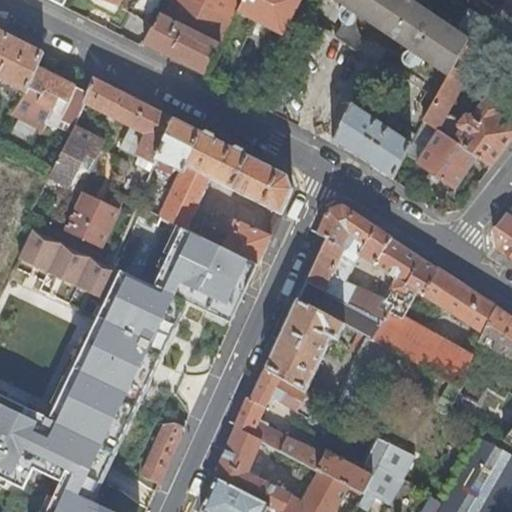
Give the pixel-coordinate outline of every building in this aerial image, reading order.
[(117,4),(109,0),(95,0),(94,4),(114,14),(116,8),(119,9),(122,3),(119,1),(117,4)] [(222,46),(239,12),(245,0),(167,0),(159,15),(222,46)] [(245,0),(239,12),(284,33),(301,0),(245,0)] [(336,0),(343,5),(339,11),(348,17),(352,10),(361,16),(407,47),(423,59),(449,76),(469,40),(408,0),(336,0)] [(511,38),(511,21),(499,13),(479,0),(453,0),(481,18),(495,28),(511,38)] [(511,0),(507,0),(499,13),(511,21),(511,0)] [(153,24),(144,41),(208,73),(222,46),(159,15),(153,24)] [(449,76),(424,121),(438,130),(495,28),(481,18),(469,40),(449,76)] [(37,67),(43,53),(0,31),(0,80),(25,93),(37,67)] [(66,108),(76,88),(37,67),(25,93),(18,105),(49,122),(52,116),(60,120),(66,108)] [(156,162),(174,119),(94,79),(88,94),(84,103),(131,127),(119,150),(137,158),(135,164),(151,173),(156,162)] [(84,103),(88,94),(76,88),(66,108),(79,115),(84,103)] [(477,157),(491,166),(511,139),(511,126),(497,116),(502,109),(488,98),(472,119),(467,116),(465,117),(459,125),(460,127),(463,130),(455,141),(477,157)] [(351,104),(333,142),(354,154),(393,178),(407,153),(416,135),(411,132),(407,141),(351,104)] [(287,176),(174,119),(156,162),(181,173),(162,216),(187,229),(210,180),(281,215),(293,191),(287,176)] [(416,135),(407,153),(418,161),(417,162),(454,188),(477,157),(455,141),(438,130),(424,121),(416,135)] [(75,125),(71,134),(49,177),(68,187),(80,163),(92,169),(106,141),(75,125)] [(98,209),(101,202),(84,194),(79,205),(90,211),(98,209)] [(110,206),(101,202),(98,209),(90,211),(79,205),(66,232),(102,249),(124,203),(114,199),(110,206)] [(231,325),(258,266),(221,246),(187,229),(162,216),(138,205),(110,267),(32,229),(18,259),(107,301),(48,422),(0,398),(0,481),(21,491),(32,469),(59,482),(44,511),(93,511),(89,510),(188,305),(231,325)] [(377,228),(343,206),(330,210),(318,235),(325,239),(306,282),(386,319),(391,311),(402,317),(417,290),(423,294),(438,268),(377,228)] [(494,247),(511,259),(511,220),(504,215),(492,231),(494,247)] [(258,266),(272,237),(236,220),(221,246),(258,266)] [(495,306),(438,268),(423,294),(448,310),(484,332),(495,306)] [(306,282),(298,299),(345,325),(348,327),(349,328),(366,338),(370,340),(372,338),(391,349),(461,386),(467,371),(426,346),(432,335),(402,317),(391,311),(386,319),(306,282)] [(298,299),(266,369),(307,393),(331,338),(338,340),(345,325),(298,299)] [(511,316),(495,306),(484,332),(482,338),(479,345),(477,347),(467,371),(461,386),(458,393),(480,405),(487,389),(504,399),(509,392),(511,393),(511,316)] [(426,346),(467,371),(477,347),(438,324),(432,335),(426,346)] [(248,397),(235,427),(262,441),(318,471),(349,488),(363,495),(374,477),(351,465),(326,452),(324,454),(269,425),(274,416),(265,411),(272,396),(298,411),(308,394),(307,393),(266,369),(253,397),(248,397)] [(141,476),(158,484),(184,429),(170,424),(168,424),(164,426),(141,476)] [(262,441),(235,427),(214,478),(216,479),(277,511),(335,511),(344,497),(349,488),(318,471),(303,501),(259,478),(260,475),(250,470),(262,441)] [(460,511),(511,511),(511,457),(485,442),(448,505),(460,511)] [(374,477),(363,495),(364,495),(358,505),(357,508),(364,511),(367,511),(375,499),(390,506),(415,456),(389,445),(376,472),(374,477)] [(277,511),(216,479),(201,511),(277,511)] [(363,495),(349,488),(344,497),(358,505),(364,495),(363,495)] [(460,511),(448,505),(447,504),(432,496),(422,511),(460,511)]
